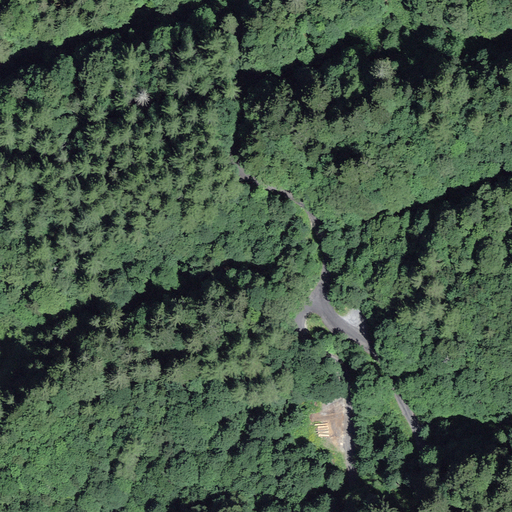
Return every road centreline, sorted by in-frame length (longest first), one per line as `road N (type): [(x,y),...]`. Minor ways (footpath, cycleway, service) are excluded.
road 1 (unclassified): [(319,303),(327,254),(313,216),(235,162),(238,133),(261,92),(243,43),(255,0)]
road 2 (unclassified): [(421,511),(425,458),(386,365),(319,303)]
road 3 (unclassified): [(319,303),(300,312),(298,327),(350,384),(351,487),(341,511)]
